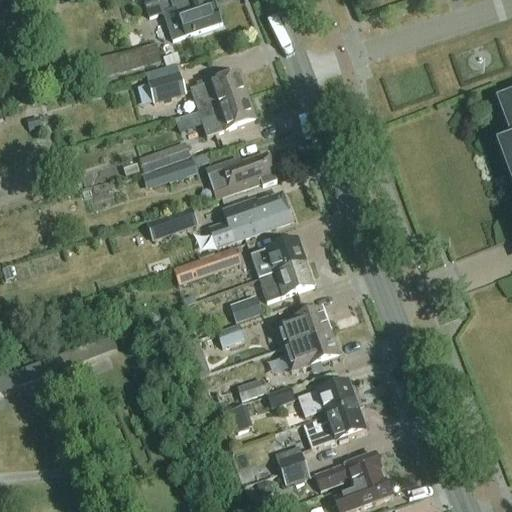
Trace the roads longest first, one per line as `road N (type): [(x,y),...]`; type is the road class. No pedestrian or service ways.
road 1 (tertiary): [(467,511),(297,76)]
road 2 (unclassified): [(297,76),(511,5)]
